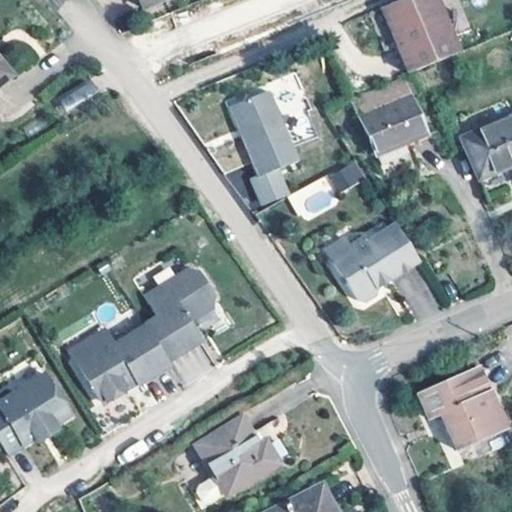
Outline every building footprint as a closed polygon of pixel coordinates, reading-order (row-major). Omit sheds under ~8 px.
[(438,0),(393,0),(381,5),(387,20),(395,23),(400,35),(396,43),(408,70),(459,49),(438,0)] [(395,23),(387,20),(396,43),(400,35),(395,23)] [(218,51),(210,34),(183,44),(190,63),(218,51)] [(353,93),(324,105),(336,123),(412,91),(403,72),(353,93)] [(66,109),(97,94),(91,82),(60,97),(66,109)] [(269,87),(234,101),(247,132),(241,134),(258,174),(298,158),(269,87)] [(429,130),(412,91),(336,123),(357,156),(364,169),(415,147),(411,138),(429,130)] [(234,101),(229,103),(241,134),(247,132),(234,101)] [(511,115),(464,134),(482,175),(511,162),(511,115)] [(357,162),(328,174),(336,192),(365,181),(357,162)] [(319,180),(289,196),(300,218),(330,202),(319,180)] [(424,266),(401,228),(373,245),(371,241),(354,251),(357,255),(338,267),(361,306),(370,307),(381,300),(381,293),(379,289),(393,281),(395,284),(424,266)] [(354,251),(350,243),(330,255),(338,267),(357,255),(354,251)] [(143,321),(144,322),(167,358),(201,337),(188,317),(211,303),(213,291),(198,268),(187,265),(143,293),(156,313),(143,321)] [(395,284),(393,281),(379,289),(381,293),(395,284)] [(167,358),(144,322),(114,341),(113,339),(77,361),(101,398),(107,399),(125,387),(122,383),(134,375),(137,380),(137,382),(170,362),(167,358)] [(69,348),(77,361),(113,339),(104,326),(69,348)] [(490,404),(473,365),(414,389),(425,416),(434,413),(450,448),(474,438),(469,427),(487,419),(483,408),(490,404)] [(70,413),(44,370),(0,396),(0,440),(7,452),(34,434),(54,422),(70,413)] [(137,380),(134,375),(122,383),(125,387),(137,380)] [(256,443),(241,416),(194,443),(224,493),(278,461),(264,438),(256,443)] [(57,427),(54,422),(34,434),(37,439),(57,427)] [(193,486),(202,507),(222,498),(213,478),(193,486)] [(334,511),(320,484),(265,511),(334,511)]
